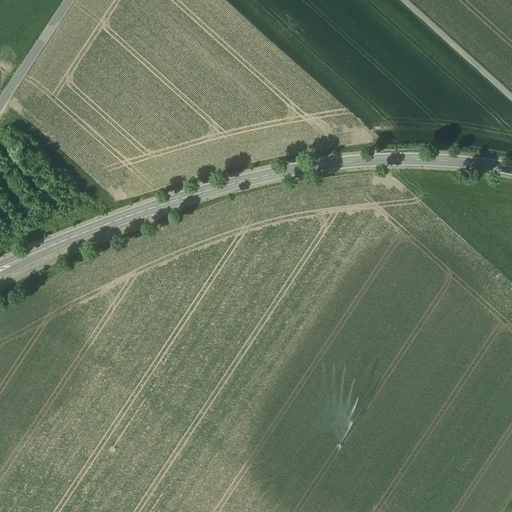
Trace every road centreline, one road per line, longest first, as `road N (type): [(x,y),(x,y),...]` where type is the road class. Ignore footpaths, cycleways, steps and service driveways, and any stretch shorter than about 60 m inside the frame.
road 1 (secondary): [(511,170),(393,160),(288,171),(170,202),(0,269)]
road 2 (track): [(511,98),(403,0)]
road 3 (tertiary): [(0,103),(68,0)]
